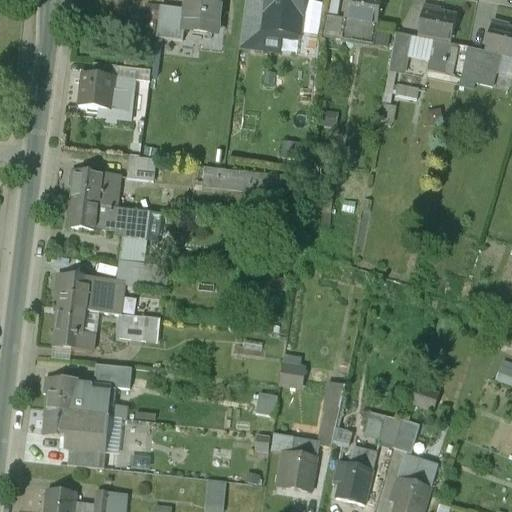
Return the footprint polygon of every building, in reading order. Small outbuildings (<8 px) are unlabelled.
[(185,0),(160,0),(157,28),(184,32),(186,15),(184,15),(185,0)] [(218,0),(185,0),(184,15),(186,15),(216,19),(218,0)] [(302,0),(269,0),(268,12),(301,15),(302,0)] [(339,0),(329,0),(328,15),(337,17),(339,0)] [(381,0),(347,0),(341,42),(373,48),(381,0)] [(458,17),(434,12),(434,10),(426,8),(419,40),(435,43),(428,74),(445,77),(458,17)] [(511,31),(502,29),(503,27),(494,24),(486,56),(511,62),(511,31)] [(397,35),(389,73),(404,76),(411,38),(397,35)] [(486,56),(469,51),(462,76),(480,80),(486,56)] [(138,71),(93,66),(92,78),(113,80),(113,82),(136,85),(138,71)] [(92,78),(81,77),(77,109),(105,112),(107,95),(111,96),(113,82),(113,80),(92,78)] [(100,156),(78,153),(77,163),(99,166),(100,156)] [(153,162),(126,159),(124,182),(151,185),(153,162)] [(207,191),(295,193),(296,172),(207,170),(207,191)] [(119,177),(69,172),(67,182),(70,183),(68,205),(116,210),(119,177)] [(116,210),(68,205),(65,230),(95,234),(95,231),(121,234),(118,263),(143,265),(149,213),(116,210)] [(90,282),(59,279),(57,288),(59,289),(57,309),(86,313),(90,282)] [(122,307),(106,305),(105,315),(121,317),(122,307)] [(86,313),(57,309),(54,335),(83,339),(84,334),(95,336),(97,314),(86,313)] [(105,315),(97,314),(95,336),(117,339),(118,333),(127,334),(129,318),(121,317),(105,315)] [(511,383),(511,361),(508,360),(500,378),(511,383)] [(286,387),(310,390),(313,365),(289,362),(286,387)] [(131,370),(95,366),(93,388),(129,392),(131,370)] [(77,385),(45,382),(43,397),(46,397),(45,412),(105,419),(106,404),(75,400),(77,385)] [(276,405),(258,402),(256,416),(274,419),(276,405)] [(120,405),(106,404),(105,419),(118,420),(120,405)] [(105,419),(45,412),(42,439),(71,442),(70,451),(101,455),(105,419)] [(418,450),(424,424),(375,412),(368,438),(418,450)] [(317,460),(282,453),(279,473),(285,474),(282,489),(310,494),(317,460)] [(373,474),(339,466),(335,484),(340,485),(337,502),(365,508),(373,474)] [(212,478),(209,511),(228,511),(231,480),(212,478)] [(424,511),(431,491),(398,481),(392,498),(398,500),(394,511),(424,511)] [(75,496),(46,494),(44,511),(125,511),(127,496),(96,494),(94,507),(74,505),(75,496)]
